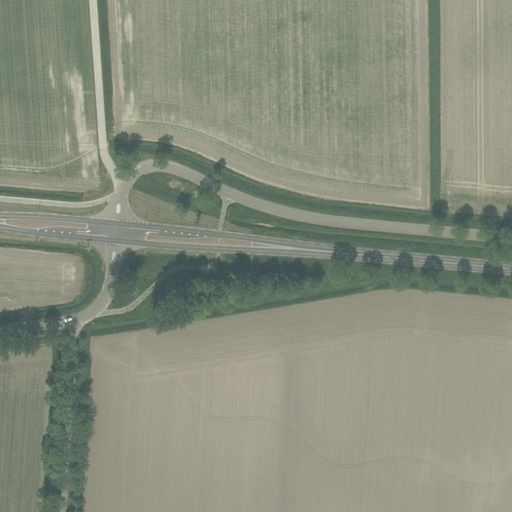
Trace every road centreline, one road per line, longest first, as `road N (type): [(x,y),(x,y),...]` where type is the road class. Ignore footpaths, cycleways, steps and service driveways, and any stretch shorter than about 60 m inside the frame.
road 1 (tertiary): [(117,222),(125,183),(158,164),(307,219),(511,237)]
road 2 (primary): [(366,255),(117,222)]
road 3 (primary): [(116,240),(366,255)]
road 4 (secondary): [(0,332),(89,313),(111,279),(116,240)]
road 5 (primary): [(366,255),(511,269)]
